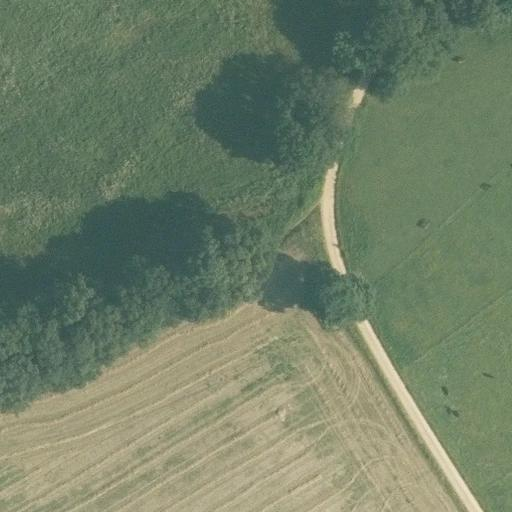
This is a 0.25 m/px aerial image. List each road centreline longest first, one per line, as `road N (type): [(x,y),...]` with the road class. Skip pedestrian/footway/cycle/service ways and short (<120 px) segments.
road 1 (track): [(327,203),(204,297),(138,334),(0,380)]
road 2 (track): [(475,511),(356,316),(329,241),(327,203)]
road 3 (track): [(327,203),(338,136),(380,54),(422,0)]
